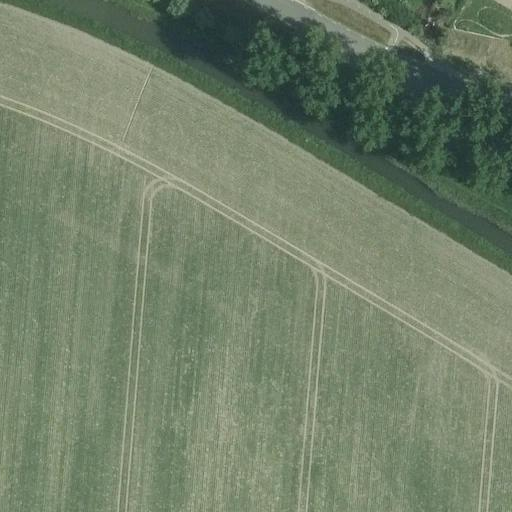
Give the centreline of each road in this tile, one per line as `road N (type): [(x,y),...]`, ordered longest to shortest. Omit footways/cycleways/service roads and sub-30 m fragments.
road 1 (unclassified): [(511,152),(397,88),(386,60)]
road 2 (tertiary): [(265,0),(386,60)]
